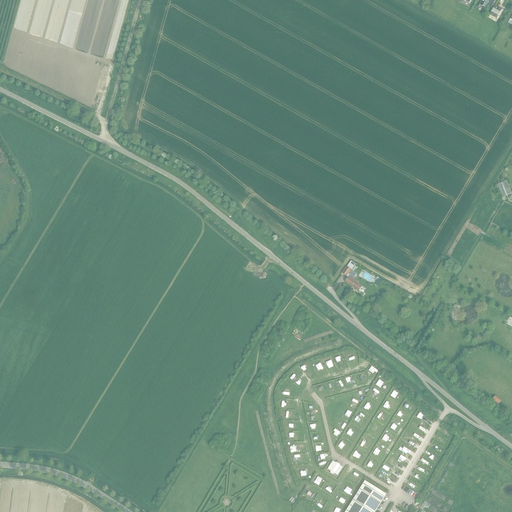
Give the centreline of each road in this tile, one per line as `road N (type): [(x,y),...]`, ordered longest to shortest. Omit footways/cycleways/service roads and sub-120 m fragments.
road 1 (unclassified): [(511,446),(191,190),(0,89)]
road 2 (track): [(0,114),(168,198),(278,286),(304,283)]
road 3 (unknown): [(395,491),(335,454),(323,407),(303,390)]
road 4 (track): [(98,139),(139,0)]
road 5 (tertiary): [(126,511),(63,475),(0,464)]
